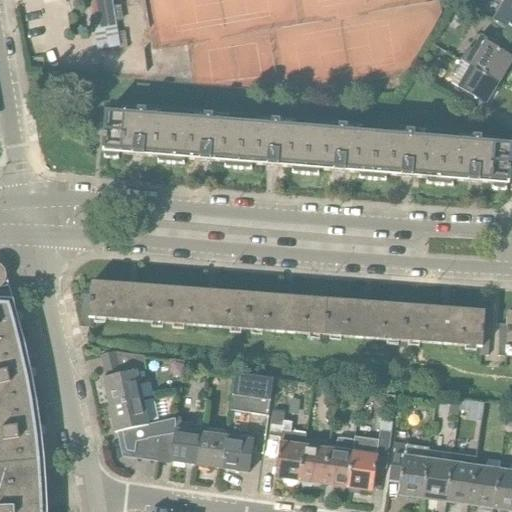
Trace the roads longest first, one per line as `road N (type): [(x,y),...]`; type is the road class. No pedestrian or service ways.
road 1 (tertiary): [(511,233),(26,200)]
road 2 (tertiary): [(34,234),(511,270)]
road 3 (residential): [(87,491),(34,234)]
road 4 (residential): [(256,511),(87,491)]
road 5 (residential): [(26,200),(0,38)]
